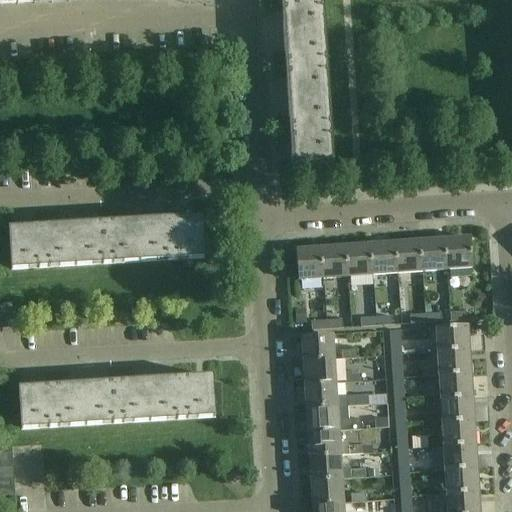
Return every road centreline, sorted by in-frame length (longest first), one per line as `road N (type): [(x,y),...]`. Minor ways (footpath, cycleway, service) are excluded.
road 1 (residential): [(0,362),(265,348)]
road 2 (residential): [(0,202),(257,185)]
road 3 (residential): [(0,30),(246,15)]
road 4 (residential): [(259,218),(505,204)]
road 5 (residential): [(257,185),(246,15)]
road 6 (residential): [(274,504),(265,348)]
road 7 (residential): [(265,348),(259,218)]
road 8 (residential): [(152,511),(274,504)]
